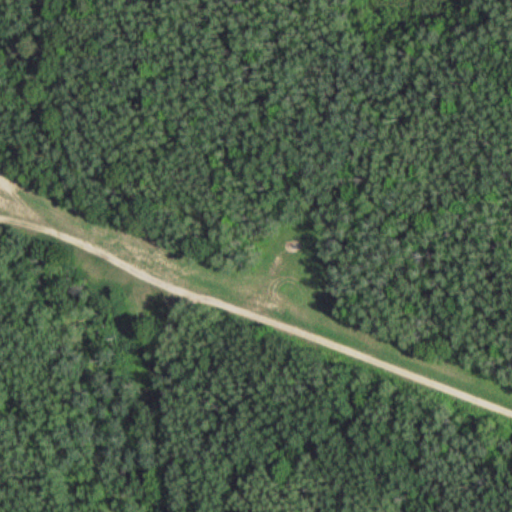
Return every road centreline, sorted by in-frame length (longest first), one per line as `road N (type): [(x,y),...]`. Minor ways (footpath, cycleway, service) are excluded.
road 1 (track): [(0,179),(29,221),(182,291),(511,413)]
road 2 (track): [(178,511),(166,339),(182,291)]
